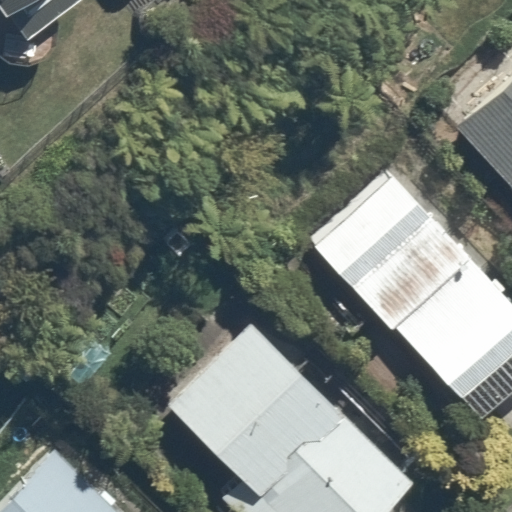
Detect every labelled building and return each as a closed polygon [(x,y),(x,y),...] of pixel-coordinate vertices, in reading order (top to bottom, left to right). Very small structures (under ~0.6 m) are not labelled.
[(0,0),(0,16),(3,21),(36,0),(0,0)] [(511,48),(441,122),(511,190),(511,48)] [(511,272),(406,165),(317,253),(471,410),(511,369),(511,272)] [(160,403),(230,468),(210,489),(234,511),(354,511),(403,460),(245,312),(160,403)] [(124,511),(45,435),(0,481),(0,511),(124,511)]
